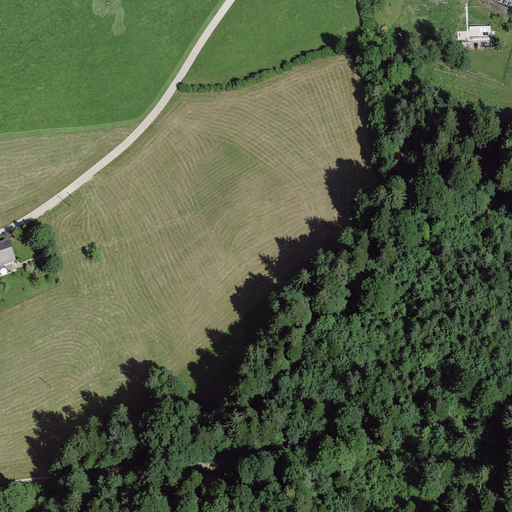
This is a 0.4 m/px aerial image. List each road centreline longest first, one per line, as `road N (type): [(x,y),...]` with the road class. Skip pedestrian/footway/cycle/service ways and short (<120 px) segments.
road 1 (track): [(0,486),(511,420)]
road 2 (track): [(205,465),(407,259),(459,222),(511,224)]
